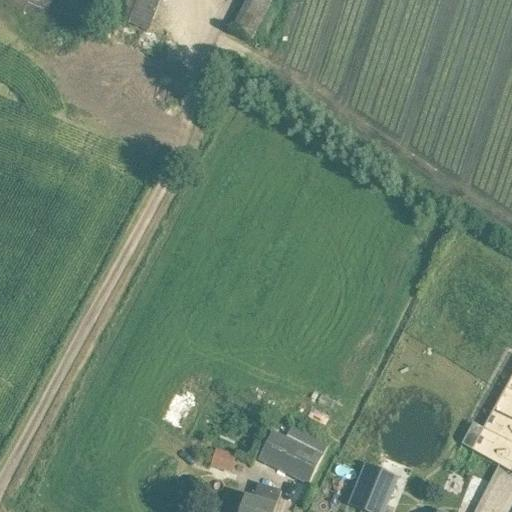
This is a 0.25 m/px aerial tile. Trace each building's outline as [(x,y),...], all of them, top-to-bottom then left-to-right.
[(117,0),(111,17),(149,31),(159,0),(117,0)] [(247,0),(232,30),(253,41),(274,0),(247,0)] [(258,461),(307,485),(326,448),(304,438),(292,432),(288,440),(272,432),(258,461)] [(468,435),(462,446),(473,451),(478,441),(468,435)] [(366,469),(356,495),(385,507),(396,481),(366,469)] [(275,511),(282,492),(258,485),(253,500),(246,498),(241,511),(275,511)]
